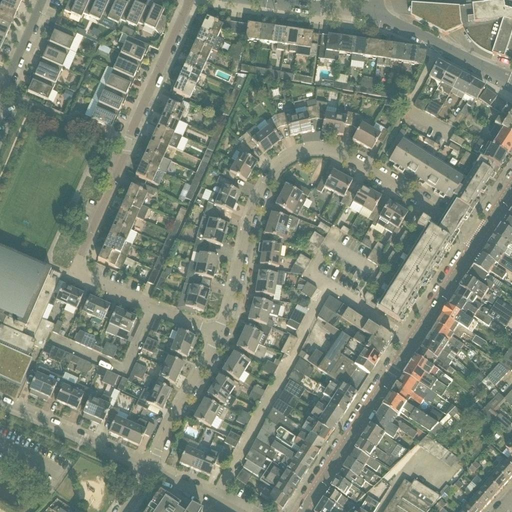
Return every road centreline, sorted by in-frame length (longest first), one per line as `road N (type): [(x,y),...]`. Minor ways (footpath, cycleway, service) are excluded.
road 1 (residential): [(218,335),(73,274),(187,0)]
road 2 (residential): [(218,335),(249,217),(275,169),(292,156),(341,153),(479,237)]
road 3 (tertiary): [(479,237),(302,511)]
road 4 (residential): [(0,407),(149,471)]
road 5 (residential): [(149,471),(218,335)]
road 6 (residential): [(511,80),(373,17)]
